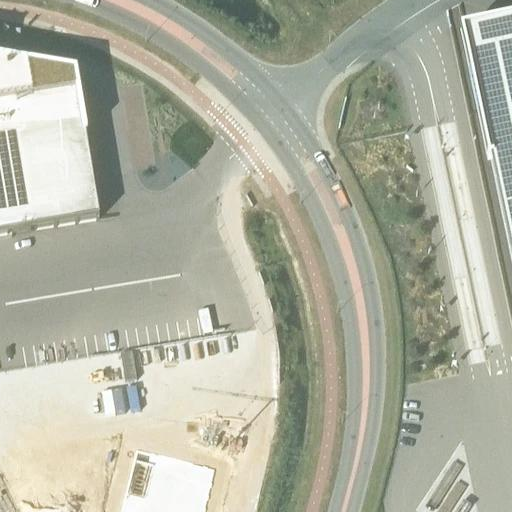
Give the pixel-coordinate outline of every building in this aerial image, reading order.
[(511,33),(466,43),(511,265),(511,33)] [(0,238),(99,222),(78,93),(75,77),(3,65),(0,64),(0,238)] [(117,403),(116,375),(86,376),(87,392),(101,392),(101,404),(117,403)] [(51,382),(48,407),(66,409),(69,385),(51,382)] [(111,426),(124,424),(123,411),(109,413),(111,426)] [(137,451),(23,511),(205,511),(216,470),(137,451)] [(211,497),(207,511),(231,511),(233,502),(211,497)]
